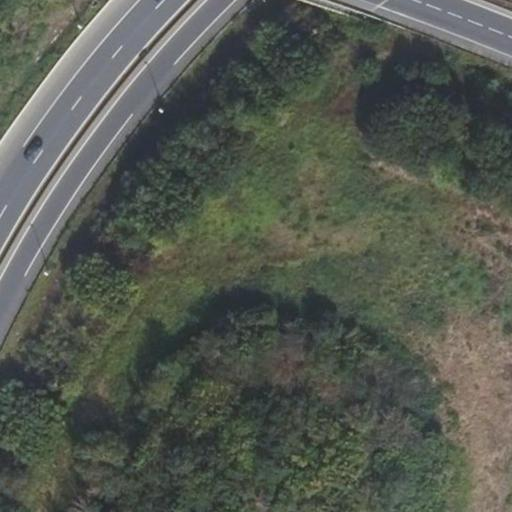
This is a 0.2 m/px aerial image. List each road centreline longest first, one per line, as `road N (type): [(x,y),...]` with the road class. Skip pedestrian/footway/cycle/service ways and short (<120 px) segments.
road 1 (motorway): [(0,301),(109,125),(220,0)]
road 2 (motorway): [(150,0),(69,94),(0,198)]
